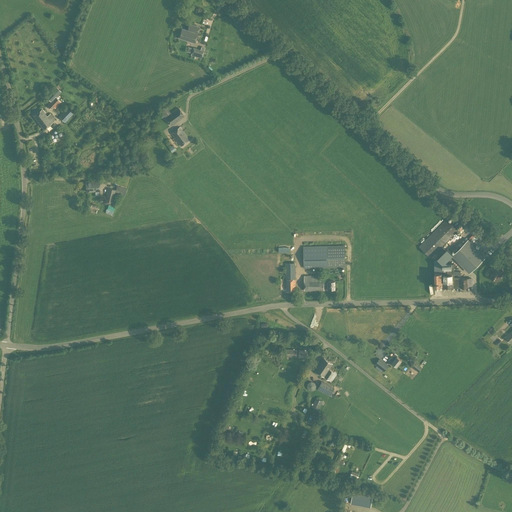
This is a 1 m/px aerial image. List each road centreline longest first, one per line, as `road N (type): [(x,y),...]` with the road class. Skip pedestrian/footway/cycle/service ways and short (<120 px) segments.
road 1 (unclassified): [(511,205),(442,191),(235,0)]
road 2 (unclassified): [(6,345),(23,174),(0,58)]
road 3 (tertiary): [(6,345),(59,346),(282,306)]
road 4 (tertiary): [(282,306),(511,301)]
road 5 (unclassified): [(447,437),(282,306)]
